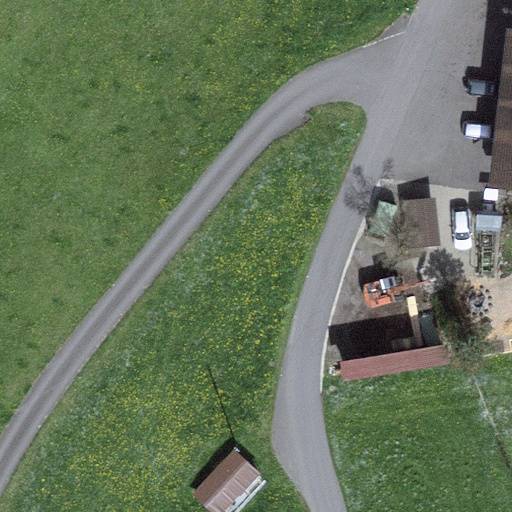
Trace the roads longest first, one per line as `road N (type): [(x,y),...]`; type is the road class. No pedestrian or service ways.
road 1 (track): [(0,466),(56,376),(268,115),(324,74),(367,68),(401,78)]
road 2 (unclassified): [(436,0),(337,235),(310,326),(303,411),(330,511)]
